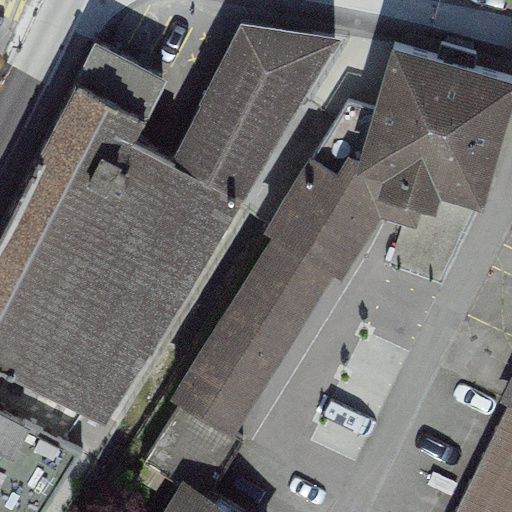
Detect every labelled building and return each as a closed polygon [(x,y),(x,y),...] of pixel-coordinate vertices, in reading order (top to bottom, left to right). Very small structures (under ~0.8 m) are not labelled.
[(122,426),(354,36),(248,22),(185,159),(148,145),(30,381),(122,426)] [(511,122),(511,83),(392,48),(357,166),(488,205),(511,122)] [(162,117),(82,77),(0,240),(0,366),(30,381),(148,145),(162,117)] [(394,203),(330,160),(173,396),(236,438),(394,203)] [(511,511),(511,377),(450,511),(511,511)] [(0,457),(8,442),(0,438),(0,457)] [(236,511),(183,483),(167,511),(236,511)]
